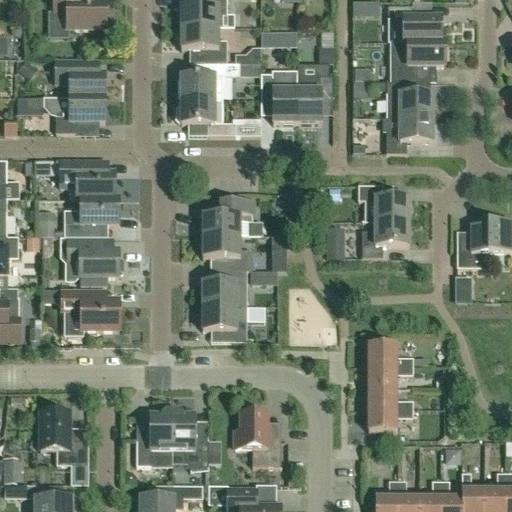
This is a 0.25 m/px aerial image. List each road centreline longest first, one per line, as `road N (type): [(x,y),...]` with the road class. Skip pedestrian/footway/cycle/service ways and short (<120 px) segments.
road 1 (residential): [(159,377),(263,377),(303,389),(318,419),(319,511)]
road 2 (residential): [(159,377),(154,163)]
road 3 (residential): [(476,179),(486,0)]
road 4 (residential): [(327,163),(154,163)]
road 5 (residential): [(154,163),(144,148),(144,0)]
road 6 (residential): [(104,511),(103,377)]
